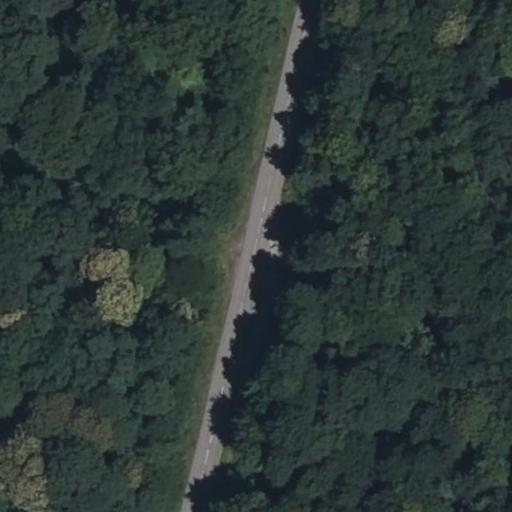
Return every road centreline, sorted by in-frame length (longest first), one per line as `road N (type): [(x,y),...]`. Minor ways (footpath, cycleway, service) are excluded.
road 1 (tertiary): [(194,511),(312,0)]
road 2 (track): [(257,241),(82,191),(0,205)]
